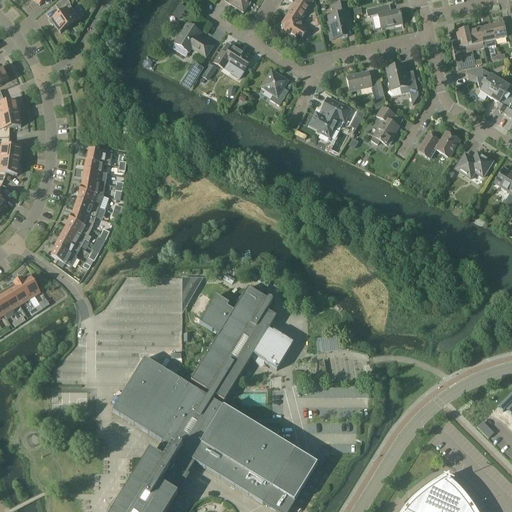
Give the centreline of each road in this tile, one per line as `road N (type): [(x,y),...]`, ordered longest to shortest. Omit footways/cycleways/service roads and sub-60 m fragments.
road 1 (unclassified): [(511,368),(471,382),(416,423),(358,511)]
road 2 (tertiary): [(42,80),(52,144),(46,187),(15,245),(0,255)]
road 3 (residential): [(314,79),(326,58),(430,36)]
